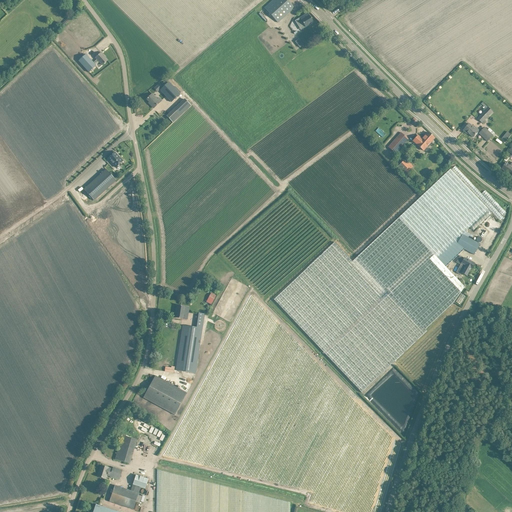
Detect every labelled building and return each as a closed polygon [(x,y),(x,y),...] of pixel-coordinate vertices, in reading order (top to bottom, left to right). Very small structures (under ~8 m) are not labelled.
[(294,8),(287,0),(272,0),(264,8),(277,23),(294,8)] [(295,21),(298,26),(303,23),(305,27),(313,22),(308,13),(300,18),(299,18),(295,21)] [(107,61),(105,58),(103,56),(104,56),(101,53),(95,58),(97,60),(93,63),(86,55),(78,61),(89,72),(96,66),(96,65),(99,62),(102,65),(107,61)] [(169,82),(160,91),(171,102),(180,94),(169,82)] [(153,108),(161,101),(159,98),(157,99),(152,94),(148,98),(147,99),(151,104),(150,105),(153,108)] [(173,123),(191,105),(185,99),(167,116),(173,123)] [(477,119),(483,124),(486,122),(485,121),(493,112),(488,107),(477,119)] [(473,137),(478,132),(475,129),(474,130),(469,125),(465,129),(473,137)] [(487,142),(493,135),(485,128),(479,134),(487,142)] [(419,137),(415,141),(418,143),(417,145),(423,151),(434,138),(428,132),(421,139),(419,137)] [(505,142),(511,135),(507,132),(502,139),(505,142)] [(389,147),(395,153),(408,139),(401,133),(389,147)] [(11,227),(54,198),(22,150),(16,154),(14,152),(14,155),(17,157),(16,158),(6,178),(9,180),(7,184),(8,186),(13,186),(13,185),(14,187),(12,188),(15,192),(16,187),(17,188),(21,185),(20,192),(26,193),(26,197),(22,197),(22,203),(19,205),(19,210),(18,210),(17,219),(15,218),(11,227)] [(115,152),(108,159),(116,168),(122,162),(117,156),(117,155),(115,152)] [(406,161),(399,169),(407,176),(415,167),(410,162),(408,164),(406,161)] [(511,176),(511,175),(511,162),(510,166),(506,163),(502,169),(511,176)] [(116,180),(106,169),(84,190),(94,201),(116,180)] [(464,287),(445,267),(464,249),(456,245),(462,235),(462,234),(465,232),(469,227),(473,231),(492,213),(450,169),(352,261),(335,242),(274,300),(361,392),(393,363),(427,331),(425,329),(453,304),(453,303),(464,287)] [(480,244),(462,235),(456,245),(464,249),(474,255),(480,244)] [(464,258),(460,256),(456,263),(460,265),(456,273),(456,272),(460,275),(461,273),(467,276),(471,268),(471,269),(474,264),(464,258)] [(213,294),(208,303),(214,306),(219,297),(213,294)] [(185,307),(177,305),(176,311),(177,311),(176,313),(175,318),(183,319),(186,319),(187,315),(184,315),(185,307)] [(176,370),(196,373),(204,314),(198,313),(196,328),(182,325),(176,370)] [(175,415),(187,393),(155,376),(143,398),(175,415)] [(115,459),(129,464),(137,440),(122,435),(115,459)] [(112,471),(108,469),(109,468),(100,465),(97,476),(105,479),(107,475),(110,476),(110,477),(119,480),(122,470),(113,467),(112,471)] [(140,487),(145,489),(148,479),(136,475),(133,485),(131,491),(115,485),(115,486),(113,485),(112,489),(113,489),(109,501),(133,510),(136,502),(139,503),(142,496),(138,495),(139,493),(138,493),(140,487)]
